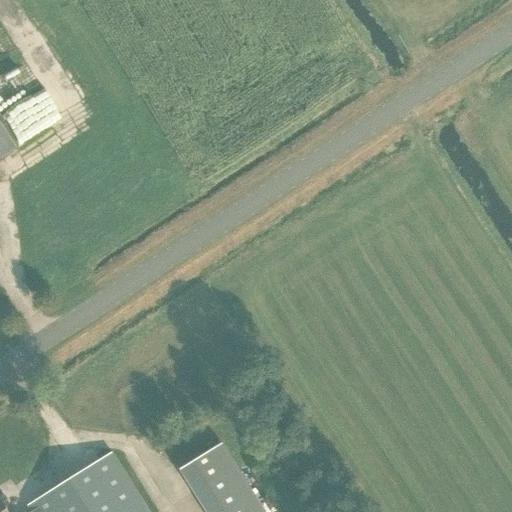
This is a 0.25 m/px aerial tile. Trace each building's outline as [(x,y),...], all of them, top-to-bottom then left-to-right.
[(0,46),(3,47),(11,24),(0,20),(0,46)] [(0,157),(16,148),(0,123),(0,157)] [(204,405),(199,408),(202,413),(207,410),(204,405)] [(264,511),(221,444),(183,468),(211,511),(264,511)] [(0,511),(148,511),(112,453),(29,505),(32,511),(30,511),(8,511),(0,499),(0,511)]
